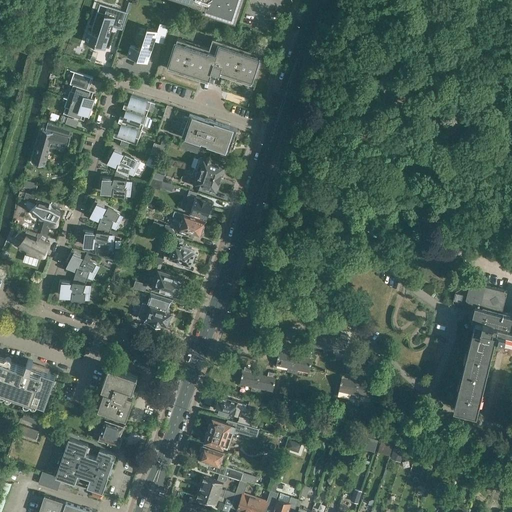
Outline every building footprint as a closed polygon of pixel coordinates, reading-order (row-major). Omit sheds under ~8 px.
[(235,21),(241,0),(188,0),(207,6),(205,11),(235,21)] [(84,41),(105,48),(116,17),(120,18),(123,9),(111,5),(108,14),(105,13),(98,34),(88,31),(84,41)] [(163,42),(169,25),(160,22),(157,30),(148,27),(141,48),(130,44),(127,55),(148,62),(155,40),(163,42)] [(252,83),(261,53),(253,50),(252,53),(237,48),(237,45),(213,37),(209,48),(201,45),(201,48),(185,43),(186,40),(177,38),(167,68),(176,71),(177,68),(192,73),(192,76),(200,79),(203,71),(211,74),(212,70),(228,76),(228,73),(244,78),(243,81),(252,83)] [(79,83),(90,87),(92,80),(81,76),(81,77),(76,75),(74,81),(79,83)] [(70,90),(67,98),(92,107),(96,96),(95,98),(92,97),(94,91),(73,84),(71,90),(70,90)] [(125,101),(123,107),(126,109),(146,116),(151,101),(131,94),(129,102),(125,101)] [(63,112),(78,117),(84,119),(86,113),(89,114),(88,117),(89,117),(92,107),(67,98),(65,106),(66,106),(63,112)] [(146,116),(126,109),(124,116),(120,115),(118,122),(122,123),(121,123),(142,130),(146,116)] [(59,114),(51,112),(49,119),(57,121),(59,114)] [(64,113),(61,119),(76,125),(79,119),(64,113)] [(184,115),(180,130),(183,131),(182,136),(229,152),(237,129),(215,121),(215,122),(189,114),(188,117),(184,115)] [(43,130),(34,163),(45,166),(51,146),(49,146),(51,141),(68,146),(72,129),(48,123),(45,130),(43,130)] [(142,130),(121,123),(119,131),(115,129),(113,136),(122,139),(120,144),(128,146),(129,141),(137,144),(142,130)] [(180,147),(197,153),(200,147),(182,141),(180,147)] [(154,142),(151,153),(161,156),(165,146),(154,142)] [(122,151),(113,146),(107,156),(110,157),(109,161),(118,165),(115,172),(128,176),(129,171),(133,173),(139,162),(121,152),(122,151)] [(198,158),(194,168),(220,177),(225,165),(213,160),(211,158),(210,156),(208,157),(202,155),(202,157),(201,157),(198,158)] [(220,177),(194,168),(192,173),(198,175),(195,182),(197,183),(197,185),(199,187),(202,186),(203,185),(216,189),(220,177)] [(128,176),(115,172),(113,179),(111,179),(111,177),(100,176),(99,187),(102,187),(102,191),(129,194),(131,181),(126,181),(128,176)] [(164,174),(155,172),(153,177),(162,180),(164,174)] [(152,177),(148,186),(160,189),(161,187),(172,191),(174,184),(152,177)] [(38,183),(25,180),(23,188),(36,191),(38,183)] [(212,201),(211,200),(196,195),(193,202),(188,200),(185,209),(207,217),(212,201)] [(105,204),(95,199),(90,210),(93,211),(91,214),(100,219),(98,226),(111,230),(112,225),(116,227),(122,215),(104,206),(105,204)] [(39,200),(31,209),(32,210),(32,209),(41,216),(40,218),(39,218),(39,219),(44,220),(40,233),(47,235),(51,224),(52,226),(54,227),(57,226),(58,223),(58,221),(58,220),(56,218),(58,215),(59,215),(62,209),(52,204),(52,203),(50,202),(49,203),(41,200),(39,200)] [(205,220),(174,210),(173,215),(175,219),(182,221),(180,227),(181,228),(180,231),(181,232),(186,234),(188,233),(189,231),(200,235),(201,232),(203,231),(203,228),(205,220)] [(154,221),(151,228),(172,235),(174,231),(172,228),(169,226),(169,225),(166,223),(165,225),(154,221)] [(111,230),(98,226),(96,233),(93,232),(94,230),(83,229),(82,241),(85,241),(84,244),(112,248),(114,235),(109,234),(111,230)] [(19,231),(13,238),(19,243),(19,244),(20,243),(28,250),(28,252),(27,252),(27,253),(32,254),(41,257),(43,257),(44,257),(45,255),(45,254),(44,252),(46,249),(49,243),(39,238),(39,237),(37,236),(37,237),(19,231)] [(166,245),(163,254),(177,259),(176,263),(184,265),(186,262),(190,263),(191,262),(191,263),(193,262),(195,258),(193,255),(195,250),(191,249),(192,247),(182,244),(184,239),(177,237),(176,242),(175,242),(173,248),(166,245)] [(77,269),(74,276),(87,280),(88,275),(92,277),(98,265),(80,256),(81,254),(72,249),(66,260),(69,261),(68,264),(77,269)] [(0,258),(0,266),(11,270),(15,255),(2,251),(0,258)] [(154,255),(152,260),(153,261),(162,264),(164,258),(154,255)] [(162,264),(153,261),(152,264),(158,266),(157,269),(159,269),(157,278),(151,276),(149,283),(155,285),(154,286),(173,292),(174,288),(181,290),(182,286),(185,285),(186,282),(185,280),(185,278),(172,273),(172,272),(167,271),(166,271),(160,270),(162,264)] [(87,280),(74,276),(72,283),(70,283),(70,281),(59,279),(58,291),(61,291),(61,295),(88,298),(90,285),(86,285),(87,280)] [(147,283),(135,279),(133,286),(145,290),(147,283)] [(470,281),(466,299),(472,305),(475,306),(472,318),(476,319),(454,406),(476,411),(495,335),(511,338),(511,314),(501,311),(507,290),(484,284),(478,279),(470,281)] [(172,317),(172,315),(172,314),(171,312),(172,311),(170,311),(174,299),(155,293),(151,304),(147,303),(144,311),(148,312),(148,314),(147,314),(145,319),(154,322),(157,321),(157,322),(158,323),(159,324),(160,324),(161,324),(164,323),(167,324),(169,320),(170,319),(171,318),(172,317)] [(315,332),(312,345),(324,347),(323,352),(328,353),(332,336),(323,334),(324,329),(317,327),(316,332),(315,332)] [(332,336),(328,353),(333,354),(334,349),(345,352),(348,339),(347,339),(348,335),(341,333),(340,337),(332,336)] [(279,351),(276,364),(287,366),(287,371),(291,372),(295,354),(287,353),(288,348),(280,347),(279,351)] [(295,354),(291,372),(296,373),(297,368),(309,371),(311,358),(312,353),(304,352),(303,356),(295,354)] [(5,357),(0,371),(0,389),(46,405),(57,375),(43,370),(45,366),(40,364),(39,366),(32,364),(34,360),(29,358),(26,364),(5,357)] [(139,374),(110,365),(102,387),(106,388),(99,408),(127,418),(135,396),(132,395),(139,374)] [(242,370),(239,383),(252,386),(251,390),(255,391),(258,373),(251,372),(252,366),(245,365),(243,370),(242,370)] [(258,373),(255,391),(261,392),(262,388),(272,390),(275,377),(274,377),(276,371),(268,370),(267,375),(258,373)] [(344,372),(343,377),(342,377),(339,390),(351,392),(350,397),(354,398),(358,380),(350,378),(351,374),(344,372)] [(358,380),(354,398),(360,399),(361,394),(371,396),(374,384),(374,383),(375,379),(367,377),(366,382),(358,380)] [(217,400),(215,408),(238,415),(240,407),(245,409),(247,403),(220,395),(218,400),(217,400)] [(42,420),(23,414),(22,418),(40,425),(42,420)] [(253,420),(239,415),(239,416),(238,421),(241,422),(252,425),(253,420)] [(212,416),(208,429),(231,437),(235,424),(212,416)] [(96,426),(92,437),(120,446),(123,438),(121,437),(125,426),(107,420),(104,428),(96,426)] [(241,422),(240,427),(244,428),(244,430),(250,432),(252,425),(241,422)] [(38,430),(20,424),(17,432),(35,439),(38,430)] [(231,437),(208,429),(204,440),(227,448),(231,437)] [(99,457),(85,452),(88,444),(70,438),(57,475),(75,481),(78,473),(92,477),(89,485),(104,491),(117,454),(102,449),(99,457)] [(302,443),(289,439),(286,448),(298,452),(302,443)] [(393,443),(380,439),(377,451),(390,455),(393,443)] [(198,457),(200,457),(211,461),(208,469),(219,473),(228,475),(254,484),(257,476),(224,465),(229,452),(203,443),(198,457)] [(405,447),(395,444),(392,452),(402,455),(405,447)] [(281,455),(275,453),(272,462),(278,465),(281,455)] [(62,477),(43,471),(39,483),(57,489),(62,477)] [(204,475),(201,484),(212,487),(212,489),(219,492),(217,498),(225,501),(227,497),(233,499),(235,492),(226,489),(225,489),(223,489),(224,488),(221,487),(223,481),(227,480),(228,475),(219,473),(217,479),(204,475)] [(245,511),(249,511),(255,496),(244,492),(247,482),(240,479),(231,506),(237,508),(236,509),(244,511),(245,511)] [(1,480),(0,483),(0,510),(2,511),(12,483),(1,480)] [(212,487),(201,484),(197,496),(216,502),(215,505),(229,510),(233,499),(227,497),(225,501),(217,498),(219,492),(212,489),(212,487)] [(310,487),(304,484),(300,495),(306,497),(310,487)] [(104,493),(92,488),(90,493),(103,498),(104,493)] [(255,496),(249,511),(270,511),(277,492),(270,489),(266,500),(255,496)] [(280,492),(278,498),(277,498),(272,511),(287,511),(290,511),(293,511),(298,498),(280,492)] [(97,511),(45,494),(39,511),(97,511)] [(359,498),(352,496),(349,506),(356,509),(359,498)]
